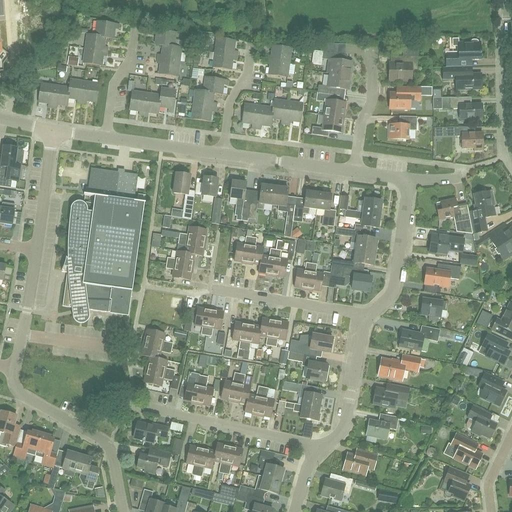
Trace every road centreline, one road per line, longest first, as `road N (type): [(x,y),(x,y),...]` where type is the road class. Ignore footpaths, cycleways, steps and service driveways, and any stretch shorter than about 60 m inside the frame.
road 1 (residential): [(123,511),(107,445),(22,396),(15,370)]
road 2 (residential): [(323,450),(142,407)]
road 3 (unclassified): [(511,156),(504,0)]
road 4 (residential): [(365,317),(212,290)]
road 5 (residential): [(365,317),(392,293),(408,179)]
road 6 (residential): [(323,450),(344,425),(365,317)]
road 7 (residential): [(354,172),(223,154)]
road 8 (residential): [(36,252),(52,131)]
